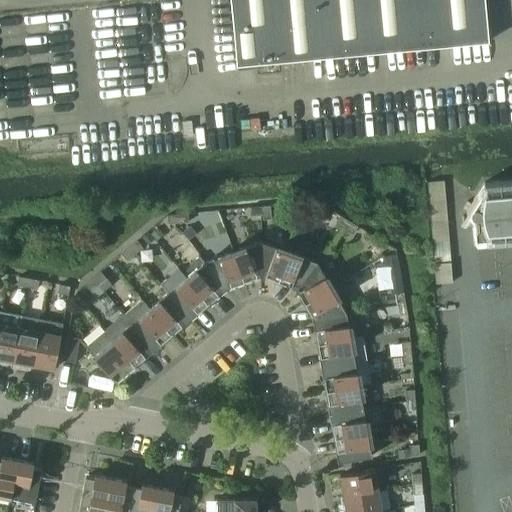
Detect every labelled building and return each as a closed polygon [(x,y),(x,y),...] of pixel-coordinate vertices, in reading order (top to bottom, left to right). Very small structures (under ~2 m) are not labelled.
[(484,0),(229,0),(236,65),(488,41),(484,0)] [(511,179),(483,182),(465,211),(471,214),(473,236),(511,233),(511,179)] [(449,180),(433,180),(435,259),(451,258),(449,180)] [(271,214),(270,205),(260,206),(261,215),(271,214)] [(261,215),(260,206),(250,207),(250,216),(261,215)] [(188,222),(187,213),(178,214),(178,223),(188,222)] [(178,223),(178,214),(167,215),(168,224),(178,223)] [(344,228),(349,221),(340,216),(335,223),(344,228)] [(353,233),(357,226),(349,221),(344,228),(353,233)] [(142,248),(136,240),(129,247),(135,254),(142,248)] [(260,276),(261,241),(233,251),(244,282),(260,276)] [(277,282),(288,252),(261,241),(260,276),(277,282)] [(135,254),(129,247),(122,253),(128,260),(135,254)] [(244,282),(233,251),(205,262),(227,288),(244,282)] [(294,288),(316,262),(288,252),(277,282),(294,288)] [(401,285),(396,254),(383,256),(388,287),(401,285)] [(227,288),(205,262),(200,255),(192,262),(197,268),(186,277),(208,304),(227,288)] [(331,288),(316,262),(294,288),(303,303),(331,288)] [(106,278),(100,271),(92,278),(98,285),(106,278)] [(27,287),(29,278),(19,276),(17,285),(27,287)] [(208,304),(186,277),(168,293),(190,319),(208,304)] [(37,289),(39,280),(29,278),(27,287),(37,289)] [(98,285),(92,278),(84,284),(90,292),(98,285)] [(340,282),(331,288),(303,303),(312,319),(346,313),(340,304),(350,299),(340,282)] [(69,286),(59,284),(58,293),(68,295),(69,286)] [(405,303),(403,292),(394,294),(396,304),(405,303)] [(171,334),(190,319),(168,293),(148,309),(171,334)] [(171,334),(148,309),(140,300),(123,314),(153,350),(171,334)] [(406,313),(405,303),(396,304),(398,314),(406,313)] [(0,358),(13,361),(19,327),(21,315),(1,311),(0,318),(0,358)] [(357,311),(346,313),(312,319),(316,343),(350,337),(362,335),(357,311)] [(153,350),(123,314),(105,329),(135,365),(153,350)] [(33,365),(41,319),(21,315),(19,327),(13,361),(33,365)] [(53,369),(62,323),(41,319),(33,365),(53,369)] [(135,365),(105,329),(85,346),(115,382),(135,365)] [(362,335),(350,337),(316,343),(320,367),(366,359),(362,335)] [(79,339),(66,336),(62,360),(74,362),(79,339)] [(410,352),(409,341),(400,342),(401,352),(410,352)] [(411,362),(410,352),(401,352),(402,362),(411,362)] [(370,383),(366,359),(320,367),(324,390),(358,385),(370,383)] [(362,408),(358,385),(324,390),(329,414),(362,408)] [(414,399),(413,389),(404,390),(405,400),(414,399)] [(415,410),(414,399),(405,400),(406,411),(415,410)] [(367,432),(362,408),(329,414),(333,437),(367,432)] [(371,456),(367,432),(333,437),(337,462),(371,456)] [(419,455),(418,444),(409,445),(410,455),(419,455)] [(0,495),(10,497),(17,459),(1,456),(0,460),(0,495)] [(33,462),(17,459),(10,497),(34,502),(41,468),(32,466),(33,462)] [(384,489),(381,468),(339,475),(343,496),(377,490),(384,489)] [(421,483),(420,473),(411,474),(412,484),(421,483)] [(88,511),(103,511),(110,477),(94,474),(93,478),(85,476),(78,510),(88,511)] [(127,511),(133,486),(125,484),(126,480),(110,477),(103,511),(127,511)] [(152,511),(157,486),(141,483),(140,487),(133,486),(127,511),(152,511)] [(422,494),(421,483),(412,484),(413,494),(422,494)] [(173,489),(157,486),(152,511),(177,511),(178,509),(181,495),(172,493),(173,489)] [(373,511),(381,511),(377,490),(343,496),(345,511),(373,511)] [(216,498),(216,511),(254,511),(255,499),(258,495),(257,495),(254,498),(234,498),(231,495),(230,495),(233,498),(216,498)]
